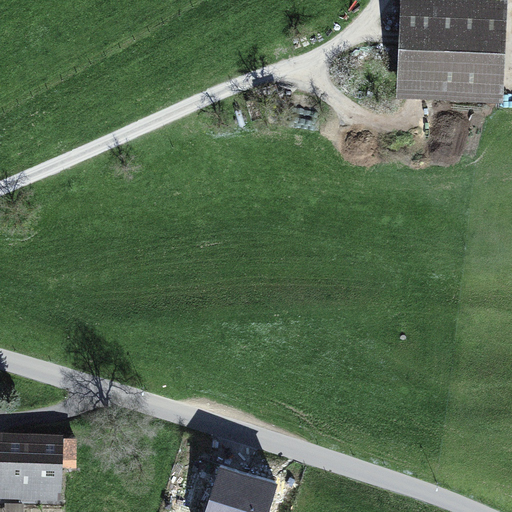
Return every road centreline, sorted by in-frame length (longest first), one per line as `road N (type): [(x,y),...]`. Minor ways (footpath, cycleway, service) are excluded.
road 1 (tertiary): [(484,511),(352,459),(0,350)]
road 2 (track): [(388,0),(365,35),(0,179)]
